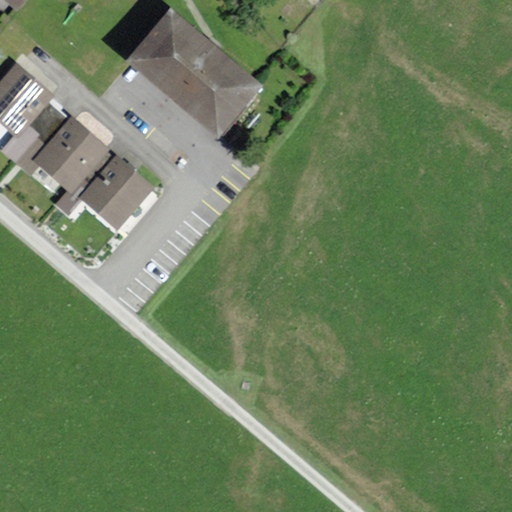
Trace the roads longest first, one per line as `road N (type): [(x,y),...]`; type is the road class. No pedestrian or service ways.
road 1 (unclassified): [(346,511),(99,300)]
road 2 (residential): [(99,300),(0,214)]
